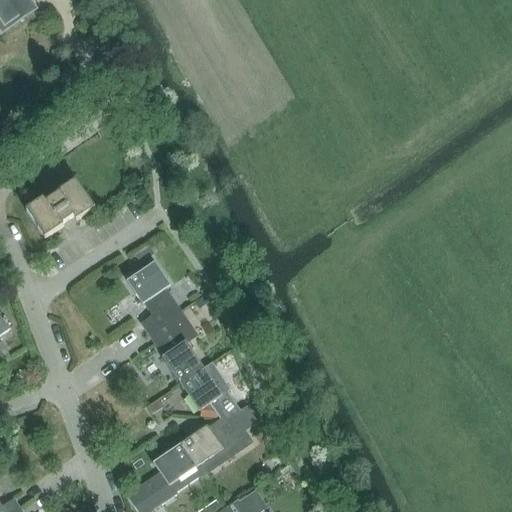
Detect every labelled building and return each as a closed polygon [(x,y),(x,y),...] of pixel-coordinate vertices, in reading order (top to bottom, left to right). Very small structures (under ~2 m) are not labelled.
[(0,0),(0,29),(1,32),(33,10),(25,0),(0,0)] [(57,194),(58,196),(46,204),(44,200),(26,212),(45,241),(63,228),(62,225),(73,218),(76,223),(95,210),(76,181),(57,194)] [(136,256),(141,263),(154,255),(149,247),(136,256)] [(141,325),(148,335),(181,313),(172,299),(175,298),(168,288),(170,287),(154,264),(126,283),(142,306),(144,305),(152,317),(141,325)] [(210,302),(205,295),(194,303),(199,310),(210,302)] [(148,335),(163,358),(173,350),(184,342),(186,345),(198,337),(181,313),(148,335)] [(0,338),(11,331),(0,314),(0,338)] [(162,359),(180,386),(203,370),(186,345),(184,342),(173,350),(163,358),(162,359)] [(198,413),(210,405),(220,421),(221,421),(223,424),(234,417),(221,397),(203,370),(180,386),(198,413)] [(207,427),(180,446),(195,469),(222,450),(215,440),(239,424),(234,417),(223,424),(221,421),(220,421),(208,429),(207,427)] [(153,465),(160,475),(138,490),(152,511),(153,511),(161,507),(163,506),(175,498),(173,495),(201,477),(195,469),(180,446),(173,451),(167,455),(153,465)] [(279,474),(273,478),(276,482),(282,478),(279,474)] [(152,511),(138,490),(127,498),(136,511),(152,511)] [(263,511),(267,510),(256,493),(239,503),(238,501),(223,511),(221,511),(263,511)] [(0,511),(18,511),(20,511),(14,502),(13,500),(2,508),(0,505),(0,511)] [(221,511),(223,511),(216,501),(198,511),(221,511)]
